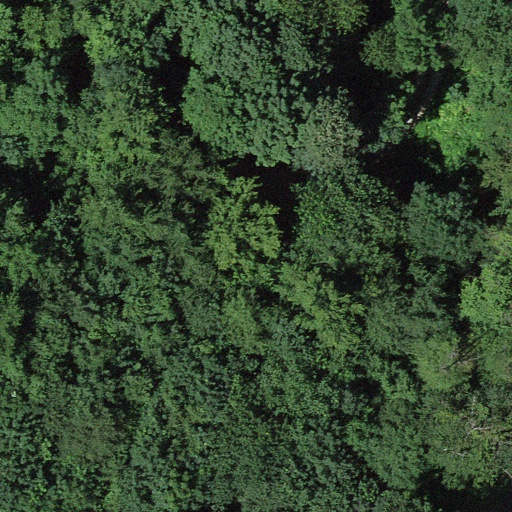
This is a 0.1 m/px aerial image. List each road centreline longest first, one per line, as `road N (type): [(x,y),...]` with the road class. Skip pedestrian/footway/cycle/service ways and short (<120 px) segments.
road 1 (track): [(433,0),(438,25),(407,118),(380,153),(289,194),(244,177),(213,137),(173,77),(142,0)]
road 2 (track): [(511,365),(445,511)]
